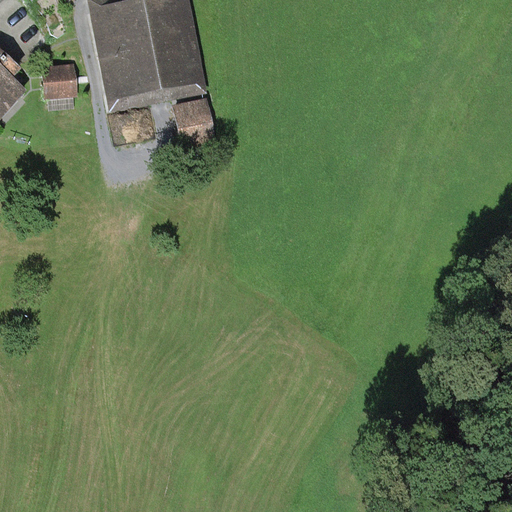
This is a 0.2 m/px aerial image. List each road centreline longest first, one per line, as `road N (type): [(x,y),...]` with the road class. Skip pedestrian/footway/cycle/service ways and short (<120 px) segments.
road 1 (track): [(109,165),(85,327),(40,511)]
road 2 (track): [(108,173),(127,208),(97,357),(109,511)]
road 3 (track): [(83,0),(109,165),(143,166)]
